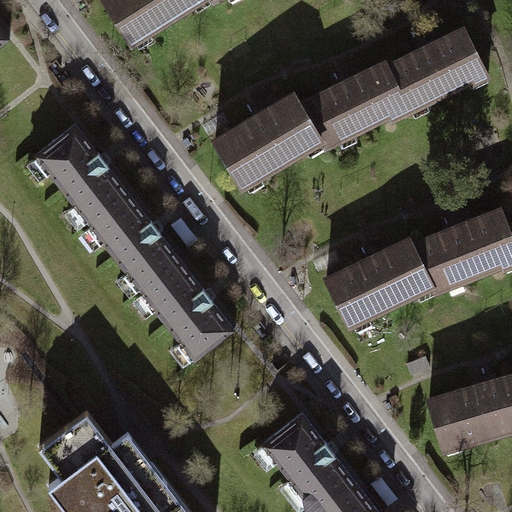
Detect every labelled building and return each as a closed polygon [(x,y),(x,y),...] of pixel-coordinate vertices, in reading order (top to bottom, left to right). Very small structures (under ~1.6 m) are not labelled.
[(100,0),(126,41),(192,0),(100,0)] [(412,52),(384,65),(402,103),(405,108),(482,70),(461,27),(412,52)] [(346,79),(298,104),(317,136),(320,144),(402,103),(384,65),(382,61),(346,79)] [(260,111),(211,140),(237,183),(317,136),(298,104),(291,93),(260,111)] [(31,155),(84,223),(123,192),(70,125),(31,155)] [(84,223),(138,291),(177,260),(123,192),(84,223)] [(455,224),(410,243),(429,284),(431,289),(511,254),(511,243),(497,207),(455,224)] [(177,216),(166,223),(184,248),(194,241),(177,216)] [(372,254),(324,276),(345,322),(429,284),(410,243),(408,238),(372,254)] [(231,328),(177,260),(138,291),(192,358),(231,328)] [(480,381),(427,397),(439,447),(511,422),(511,371),(493,377),(480,381)] [(184,511),(123,430),(108,441),(85,410),(39,445),(62,475),(49,485),(69,511),(184,511)] [(301,505),(311,510),(351,479),(329,450),(299,411),(258,443),(299,495),(301,505)] [(376,474),(366,481),(385,506),(395,498),(376,474)] [(377,511),(351,479),(311,510),(311,511),(377,511)]
